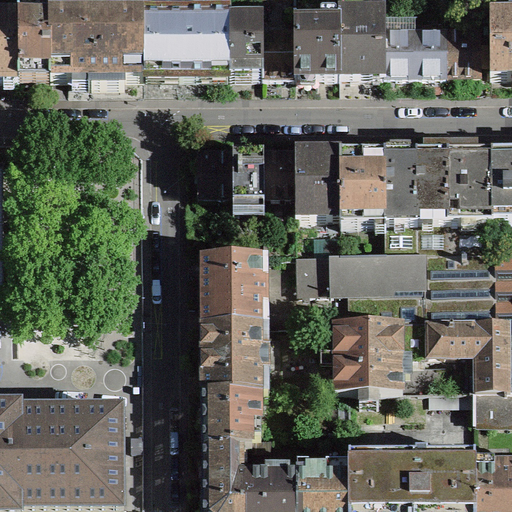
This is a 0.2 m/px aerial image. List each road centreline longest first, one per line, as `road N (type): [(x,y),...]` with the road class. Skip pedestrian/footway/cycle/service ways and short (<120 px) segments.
road 1 (residential): [(170,119),(171,511)]
road 2 (residential): [(511,118),(170,119)]
road 3 (residential): [(0,120),(170,119)]
